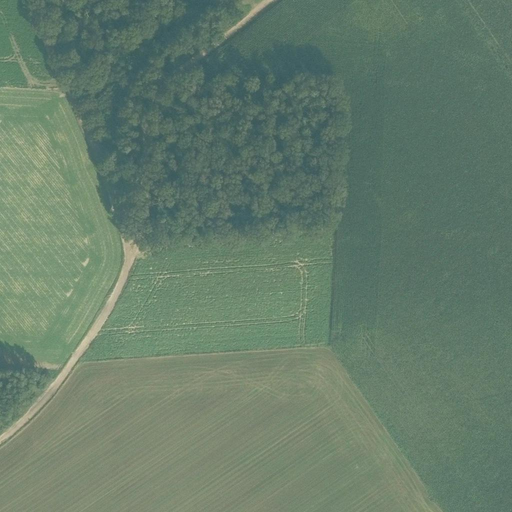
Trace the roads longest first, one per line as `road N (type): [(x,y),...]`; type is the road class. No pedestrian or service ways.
road 1 (track): [(132,246),(142,228),(153,103),(184,66),(275,0)]
road 2 (track): [(31,0),(132,246)]
road 3 (track): [(0,440),(51,394),(113,296),(132,246)]
